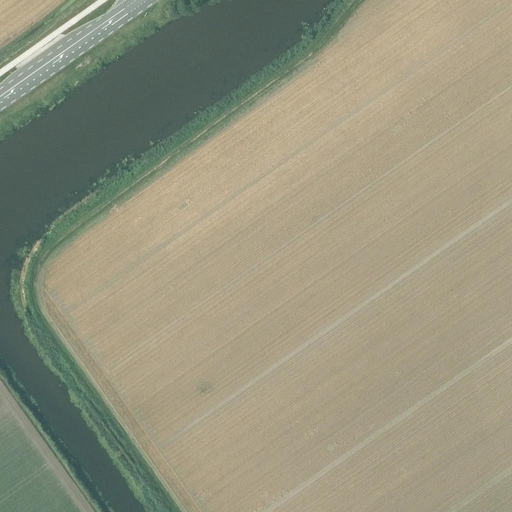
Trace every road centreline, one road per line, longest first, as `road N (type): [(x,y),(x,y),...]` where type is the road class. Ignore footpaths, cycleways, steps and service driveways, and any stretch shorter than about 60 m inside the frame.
road 1 (primary): [(0,107),(146,5)]
road 2 (primary): [(131,0),(0,92)]
